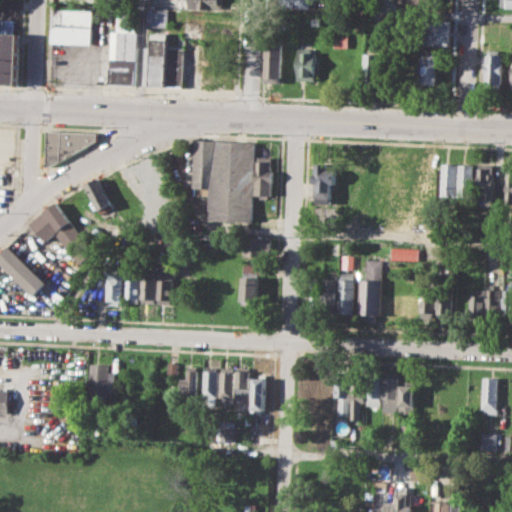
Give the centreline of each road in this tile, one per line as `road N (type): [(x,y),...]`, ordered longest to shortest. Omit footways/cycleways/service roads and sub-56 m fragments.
road 1 (residential): [(0,327),(511,351)]
road 2 (residential): [(297,121),(283,511)]
road 3 (secondary): [(188,117),(511,129)]
road 4 (secondary): [(0,108),(188,117)]
road 5 (residential): [(31,198),(188,117)]
road 6 (residential): [(469,0),(465,128)]
